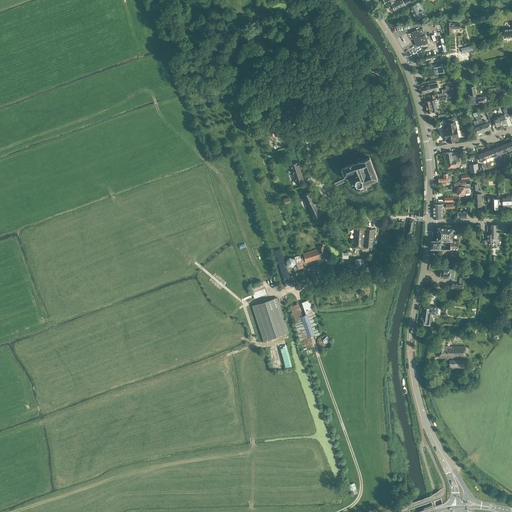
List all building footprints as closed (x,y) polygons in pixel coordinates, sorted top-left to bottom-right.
[(394,2),(392,3),(393,4),(391,4),(394,10),(405,5),(402,0),(399,0),(396,2),(395,0),(393,1),(394,2)] [(419,2),(416,4),(410,7),(414,15),(420,11),(419,9),(421,8),(419,2)] [(425,9),(422,10),(420,11),(414,15),(416,19),(422,16),(424,19),(428,17),(425,9)] [(447,34),(453,34),(453,28),(460,28),(460,23),(452,23),(452,21),(447,22),(447,34)] [(428,42),(423,28),(411,32),(416,44),(417,46),(428,42)] [(442,64),(438,65),(438,67),(434,68),(435,74),(444,72),(443,66),(442,66),(442,64)] [(438,90),(437,82),(421,86),(423,93),(438,90)] [(482,106),(486,105),(486,102),(486,97),(477,98),(476,94),(477,94),(475,86),(469,87),(470,94),(468,95),(470,105),(481,103),(482,106)] [(438,94),(439,100),(447,99),(446,96),(449,95),(451,94),(451,93),(453,93),(453,91),(438,94)] [(435,98),(434,94),(430,94),(431,99),(432,99),(432,100),(425,102),(426,105),(426,106),(427,109),(428,113),(438,111),(435,99),(434,99),(434,98),(435,98)] [(504,114),(499,116),(502,124),(507,122),(504,114)] [(484,124),(480,115),(478,116),(484,131),(490,129),(487,122),(484,124)] [(484,131),(478,116),(475,117),(478,124),(475,125),(475,127),(478,134),(484,131)] [(502,124),(499,116),(494,118),(497,126),(502,124)] [(444,130),(444,133),(457,131),(456,128),(455,122),(446,123),(447,129),(444,130)] [(281,124),(265,130),(266,134),(283,128),(281,124)] [(445,139),(446,143),(458,140),(457,131),(444,133),(445,135),(444,135),(445,139)] [(505,144),(500,146),(502,153),(508,151),(505,144)] [(500,146),(494,148),(497,155),(502,153),(500,146)] [(494,148),(488,151),(491,157),(497,155),(494,148)] [(452,152),(446,153),(449,168),(457,167),(457,163),(460,163),(459,155),(452,156),(452,152)] [(370,157),(341,168),(345,176),(354,172),(355,176),(356,178),(355,179),(355,180),(355,181),(355,182),(355,183),(356,184),(358,191),(367,188),(366,184),(378,179),(370,157)] [(304,180),(298,162),(290,165),(296,182),(304,180)] [(478,163),(470,164),(471,173),(479,172),(478,163)] [(444,178),(439,178),(439,177),(437,178),(437,180),(437,183),(442,182),(442,184),(446,183),(446,182),(452,181),(451,175),(448,176),(448,174),(444,174),(444,178)] [(470,176),(470,174),(462,175),(463,180),(454,181),(454,185),(457,185),(457,186),(460,186),(460,185),(466,184),(465,179),(470,179),(470,176)] [(466,186),(457,187),(457,191),(457,193),(458,194),(459,195),(460,195),(463,195),(464,194),(464,193),(471,192),(470,183),(466,184),(466,186)] [(310,192),(303,195),(314,218),(321,215),(310,192)] [(474,206),(479,206),(482,206),(482,207),(481,193),(481,194),(474,194),(474,195),(475,195),(475,206),(474,206)] [(500,196),(499,196),(500,208),(500,207),(511,207),(511,195),(507,196),(507,198),(500,198),(500,196)] [(500,208),(499,196),(497,196),(497,198),(492,199),(492,197),(488,197),(488,202),(492,202),(492,209),(500,208)] [(434,219),(443,218),(442,204),(433,205),(434,219)] [(468,206),(469,211),(458,211),(458,218),(467,218),(467,215),(472,215),(472,205),(468,206)] [(366,224),(348,222),(347,227),(355,228),(353,247),(364,247),(366,229),(366,224)] [(491,225),(491,235),(487,235),(487,238),(487,242),(492,242),(492,238),(496,238),(497,238),(497,232),(496,232),(496,225),(491,225)] [(453,228),(438,227),(437,240),(442,241),(451,241),(452,241),(453,228)] [(374,229),(366,229),(364,247),(373,245),(374,229)] [(437,240),(432,240),(431,249),(441,249),(441,248),(442,241),(437,240)] [(452,241),(451,241),(451,249),(441,249),(441,253),(458,254),(458,241),(452,241)] [(326,256),(323,245),(321,246),(321,245),(318,246),(319,248),(304,253),(307,262),(322,258),(326,256)] [(376,253),(369,254),(370,269),(377,268),(376,253)] [(293,267),(296,263),(295,258),(289,257),(286,261),(287,266),(293,267)] [(366,260),(356,260),(357,268),(366,269),(366,260)] [(441,272),(440,278),(449,279),(450,269),(441,268),(441,272)] [(253,305),(264,340),(288,331),(277,297),(253,305)] [(298,304),(290,307),(296,323),(295,323),(297,330),(296,330),(299,339),(300,341),(310,337),(298,304)] [(421,323),(430,325),(432,317),(433,318),(433,314),(437,315),(438,308),(430,306),(426,306),(425,308),(424,308),(423,318),(421,318),(421,323)] [(312,311),(305,313),(313,336),(320,333),(314,317),(316,316),(314,312),(313,313),(312,311)] [(330,344),(331,342),(331,341),(330,339),(330,337),(328,336),(327,335),(326,335),(324,334),(322,335),(321,335),(319,336),(318,337),(317,339),(317,340),(317,342),(317,344),(318,345),(319,346),(320,347),(322,348),(324,348),(325,348),(327,347),(328,346),(329,345),(330,344)] [(444,341),(439,341),(439,357),(466,357),(465,346),(445,346),(444,341)] [(465,359),(450,360),(450,367),(452,367),(452,368),(465,368),(465,359)] [(354,496),(359,494),(355,484),(350,486),(354,496)]
